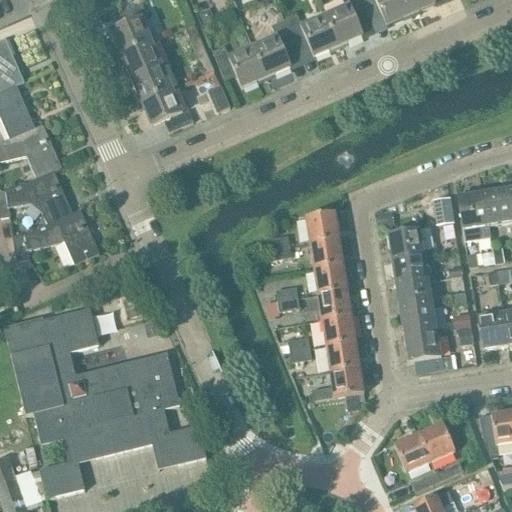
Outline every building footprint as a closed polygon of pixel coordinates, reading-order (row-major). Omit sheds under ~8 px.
[(324,20),(337,51),(362,40),(357,28),(369,22),(360,0),(343,0),(348,10),(324,20)] [(360,0),(369,22),(381,17),(386,29),(410,19),(402,0),(360,0)] [(402,0),(410,19),(434,9),(430,0),(402,0)] [(110,35),(120,60),(151,47),(140,23),(147,20),(142,7),(116,18),(121,30),(110,35)] [(209,12),(198,16),(203,26),(213,22),(209,12)] [(283,24),(296,54),(308,49),(313,61),(337,51),(324,20),(301,30),(296,18),(283,24)] [(252,52),(265,82),(289,72),(284,59),(296,54),(283,24),(270,30),(275,41),(252,51),(252,52)] [(184,32),(194,56),(204,52),(193,28),(184,32)] [(0,96),(16,91),(16,90),(24,87),(5,43),(0,44),(0,96)] [(120,60),(130,83),(161,70),(151,47),(120,60)] [(241,93),(265,82),(252,52),(252,51),(228,62),(223,50),(212,55),(225,85),(235,80),(241,93)] [(213,75),(204,52),(194,56),(204,79),(213,75)] [(130,83),(141,107),(171,94),(161,70),(130,83)] [(0,121),(9,143),(34,132),(16,91),(0,96),(0,121)] [(181,117),(171,94),(141,107),(151,130),(163,125),(168,137),(193,126),(188,114),(181,117)] [(226,104),(213,109),(216,117),(229,111),(226,104)] [(0,165),(26,161),(36,183),(54,176),(61,172),(43,129),(34,132),(9,143),(0,146),(0,165)] [(37,207),(46,229),(72,218),(54,176),(36,183),(5,196),(0,196),(0,222),(10,220),(8,212),(37,207)] [(483,197),(489,230),(511,225),(511,217),(508,193),(483,197)] [(464,246),(490,242),(489,230),(483,197),(457,201),(464,246)] [(452,226),(448,202),(435,203),(440,228),(452,226)] [(391,214),(376,216),(378,230),(383,230),(393,228),(391,214)] [(80,215),(72,218),(46,229),(24,239),(11,241),(16,266),(29,264),(27,254),(64,247),(73,269),(99,258),(80,215)] [(304,221),(308,248),(338,243),(339,243),(335,216),(304,221)] [(386,239),(390,266),(424,260),(420,234),(386,239)] [(266,244),(268,254),(289,251),(287,240),(266,244)] [(308,248),(312,273),(343,268),(339,243),(338,243),(308,248)] [(291,262),(289,251),(268,254),(270,265),(291,262)] [(494,267),(503,266),(501,253),(492,254),(494,267)] [(469,271),(477,270),(475,257),(467,258),(469,271)] [(390,266),(394,291),(428,286),(424,260),(390,266)] [(312,273),(316,297),(347,293),(343,268),(312,273)] [(450,282),(462,280),(460,270),(449,273),(450,282)] [(489,289),(498,288),(496,275),(487,277),(489,289)] [(394,291),(399,317),(432,311),(428,286),(394,291)] [(275,295),(276,305),(297,301),(295,291),(275,295)] [(316,297),(320,322),(351,318),(347,293),(316,297)] [(465,296),(452,298),(454,307),(466,305),(465,296)] [(299,313),(297,301),(276,305),(277,305),(278,316),(299,313)] [(277,305),(264,307),(265,308),(267,322),(269,321),(277,320),(279,320),(278,316),(277,305)] [(399,317),(403,342),(437,336),(432,311),(399,317)] [(25,420),(33,417),(41,450),(63,445),(68,466),(39,474),(46,504),(84,495),(78,468),(152,450),(158,475),(206,463),(198,431),(169,438),(163,414),(179,411),(166,358),(75,380),(70,358),(98,351),(89,314),(41,325),(41,322),(3,331),(25,420)] [(504,329),(507,351),(511,349),(511,315),(502,317),(504,329)] [(482,355),(507,351),(504,329),(502,317),(476,321),(482,355)] [(320,322),(324,349),(356,346),(351,318),(320,322)] [(454,333),(457,333),(470,331),(468,318),(452,320),(454,333)] [(470,331),(457,333),(459,347),(472,345),(470,331)] [(407,368),(416,366),(441,362),(441,361),(437,336),(403,342),(407,368)] [(287,345),(289,356),(309,352),(308,342),(287,345)] [(324,349),(328,375),(359,371),(356,346),(324,349)] [(311,364),(309,352),(289,356),(290,367),(311,364)] [(364,398),(359,371),(328,375),(330,391),(311,394),(313,405),(332,402),(332,403),(364,398)] [(497,450),(511,447),(511,414),(479,420),(483,443),(489,458),(498,457),(497,450)] [(340,420),(333,430),(343,436),(350,426),(340,420)] [(418,438),(431,467),(455,456),(442,427),(418,438)] [(406,478),(431,467),(418,438),(393,449),(406,478)] [(0,464),(0,507),(1,511),(25,511),(8,461),(0,464)] [(460,466),(435,477),(439,486),(464,475),(460,466)] [(486,475),(472,480),(477,492),(491,486),(486,475)] [(502,489),(511,487),(511,476),(500,478),(502,489)] [(415,496),(439,486),(435,477),(411,487),(415,496)] [(412,510),(412,511),(456,511),(453,505),(449,495),(437,500),(437,499),(412,510)]
